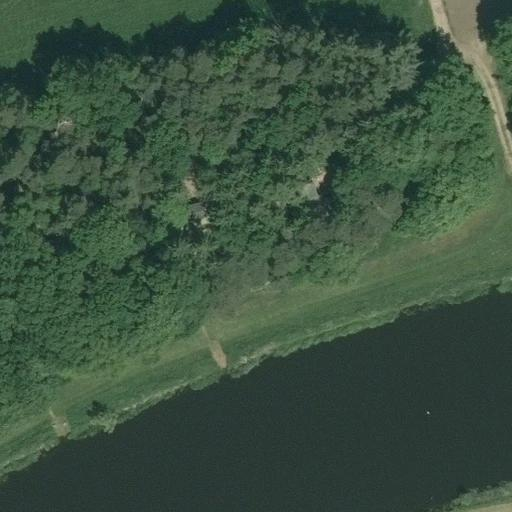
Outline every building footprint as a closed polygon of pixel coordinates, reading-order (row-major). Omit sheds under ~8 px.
[(313,181),(323,177),(319,166),(309,169),(313,181)] [(302,222),(327,213),(322,197),(297,205),(302,222)] [(206,220),(201,204),(178,212),(183,227),(206,220)] [(250,227),(232,226),(230,254),(248,255),(250,227)] [(59,321),(30,336),(29,333),(20,338),(26,348),(60,331),(57,326),(60,324),(59,321)]
